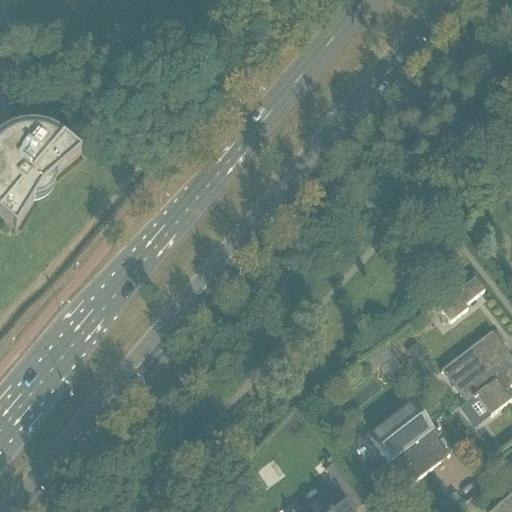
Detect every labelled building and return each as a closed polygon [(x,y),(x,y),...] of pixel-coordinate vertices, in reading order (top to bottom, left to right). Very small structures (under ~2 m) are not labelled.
[(38,113),(43,107),(36,101),(31,107),(38,113)] [(47,137),(39,135),(31,134),(23,135),(15,137),(8,141),(1,145),(0,146),(0,220),(15,233),(33,205),(35,205),(39,204),(43,202),(46,200),(49,197),(52,193),(53,189),(55,185),(55,181),(55,179),(80,157),(62,142),(60,144),(54,141),(47,137)] [(464,309),(483,294),(473,282),(437,310),(449,326),(467,312),(464,309)] [(511,387),(511,362),(491,335),(440,374),(465,407),(472,402),(473,403),(476,401),(490,419),(511,404),(500,389),(507,384),(510,389),(511,387)] [(384,350),(363,366),(370,375),(391,359),(384,350)] [(309,399),(296,408),(301,415),(314,406),(309,399)] [(410,405),(366,440),(386,465),(370,477),(375,484),(390,504),(449,458),(430,433),(431,432),(419,416),(410,405)] [(341,497),(352,489),(335,466),(324,474),(341,497)] [(332,493),(306,511),(345,511),(332,493)] [(511,511),(511,496),(493,511),(511,511)]
